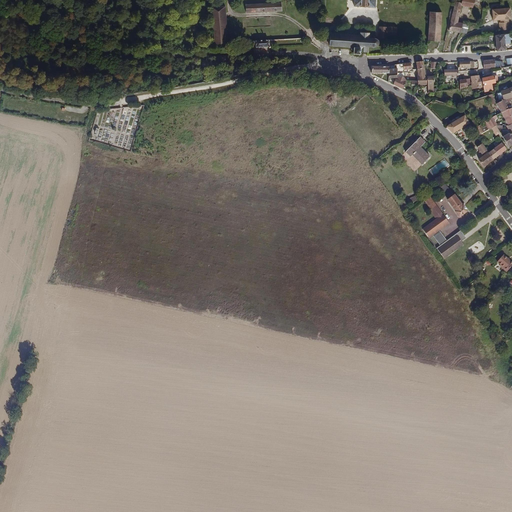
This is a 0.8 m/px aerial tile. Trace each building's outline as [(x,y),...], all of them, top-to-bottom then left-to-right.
[(336,20),(337,0),(341,0),(340,0),(326,0),(326,20),(336,20)] [(459,25),(463,8),(475,11),(478,1),(475,1),(473,0),(463,0),(464,0),(460,0),(456,3),(455,6),(456,6),(449,31),(461,33),(464,26),(459,25)] [(282,11),(281,3),(266,4),(246,5),(247,13),(282,11)] [(227,44),(225,5),(216,6),(214,6),(212,6),(214,45),(227,44)] [(511,9),(498,9),(493,10),(493,20),(497,20),(499,20),(504,20),(504,23),(499,23),(499,31),(509,30),(509,20),(511,20),(511,9)] [(443,39),(445,12),(432,11),(430,39),(443,39)] [(399,32),(399,25),(383,25),(383,34),(391,35),(391,32),(399,32)] [(471,33),(472,28),(464,26),(461,33),(468,35),(468,33),(471,33)] [(383,43),(383,37),(381,37),(380,37),(380,36),(379,36),(379,35),(377,35),(377,36),(373,36),(373,30),(372,30),(365,30),(363,30),(363,33),(360,33),(360,32),(358,32),(358,33),(353,33),(353,31),(350,31),(350,33),(347,33),(347,31),(345,31),(345,33),(344,33),(344,31),(341,31),(341,33),(332,33),(332,45),(352,46),(352,49),(353,49),(354,50),(356,50),(356,51),(355,51),(355,53),(356,53),(356,54),(358,54),(361,54),(361,55),(363,55),(363,53),(364,53),(364,51),(371,51),(371,50),(372,50),(373,49),(372,49),(372,46),(375,46),(377,47),(378,46),(380,46),(382,45),(383,45),(383,44),(383,43)] [(506,45),(510,45),(510,42),(505,43),(505,41),(496,41),(497,52),(506,51),(506,45)] [(428,85),(428,77),(422,77),(423,69),(416,69),(416,71),(414,71),(415,81),(407,81),(405,84),(405,85),(407,85),(428,85)] [(397,79),(396,70),(389,71),(389,74),(389,80),(397,79)] [(497,83),(495,76),(483,80),(483,82),(484,87),(497,83)] [(483,82),(483,80),(483,77),(472,79),(473,84),(474,84),(476,90),(484,87),(483,82)] [(405,84),(397,80),(393,86),(403,91),(404,88),(405,85),(405,84)] [(471,85),(470,80),(459,82),(461,89),(466,87),(471,85)] [(511,89),(511,90),(503,93),(506,102),(511,99),(511,89)] [(497,105),(492,97),(488,98),(493,106),(497,105)] [(511,111),(507,104),(511,101),(511,99),(506,102),(497,105),(503,115),(511,111)] [(511,110),(511,111),(503,115),(510,128),(508,129),(510,132),(511,131),(511,132),(511,110)] [(455,134),(471,124),(467,116),(449,127),(455,134)] [(496,124),(500,122),(498,118),(489,121),(493,130),(498,128),(496,124)] [(477,137),(489,131),(487,128),(484,130),(478,132),(476,129),(474,130),(477,137)] [(435,154),(425,145),(429,140),(423,135),(409,151),(415,156),(417,154),(427,163),(435,154)] [(488,152),(483,145),(479,147),(484,155),(488,152)] [(507,153),(502,145),(488,153),(494,161),(507,153)] [(494,161),(488,153),(479,159),(485,167),(494,161)] [(467,212),(445,184),(439,189),(461,216),(467,212)] [(447,222),(426,195),(421,199),(428,209),(442,226),(447,222)] [(410,205),(418,201),(416,196),(407,200),(410,205)] [(438,230),(442,226),(428,209),(427,210),(434,218),(421,230),(428,238),(431,235),(438,230)] [(450,238),(460,230),(459,228),(449,236),(450,238)] [(446,239),(438,230),(431,235),(440,245),(446,239)] [(444,259),(463,245),(462,242),(458,236),(463,233),(460,230),(450,238),(440,245),(436,247),(444,259)] [(440,245),(450,238),(449,236),(446,239),(440,245)] [(508,271),(511,264),(511,262),(500,253),(495,260),(502,265),(501,267),(508,271)]
